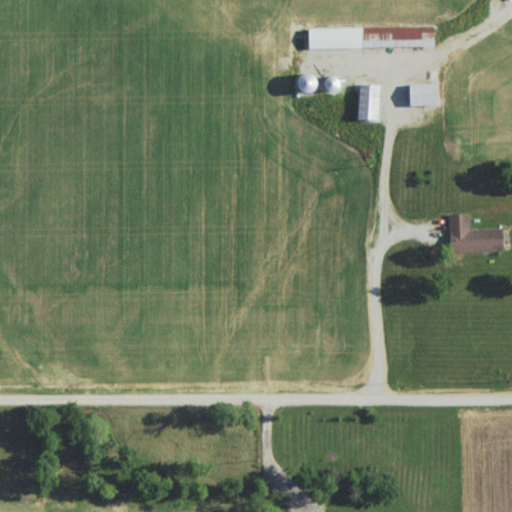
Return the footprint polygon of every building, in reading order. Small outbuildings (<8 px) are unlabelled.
[(299,53),(434,52),(434,31),(281,33),(282,61),(299,61),(299,53)] [(300,79),(300,96),(316,96),(316,79),(300,79)] [(357,123),(379,123),(379,89),(357,89),(357,123)] [(409,89),(409,110),(436,110),(436,89),(409,89)] [(502,256),(501,233),(468,235),(467,218),(447,219),(449,259),(502,256)]
